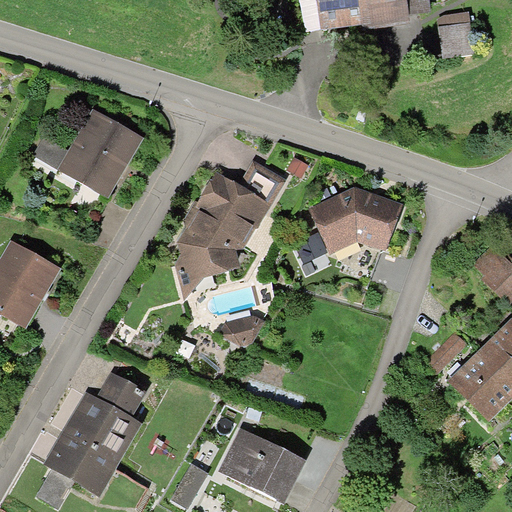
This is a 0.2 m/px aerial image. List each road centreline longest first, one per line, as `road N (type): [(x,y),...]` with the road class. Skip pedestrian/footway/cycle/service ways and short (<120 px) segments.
road 1 (residential): [(0,477),(192,137),(206,98)]
road 2 (residential): [(318,511),(381,396),(457,182)]
road 3 (unclassified): [(206,98),(457,182)]
road 4 (unclassified): [(0,34),(206,98)]
